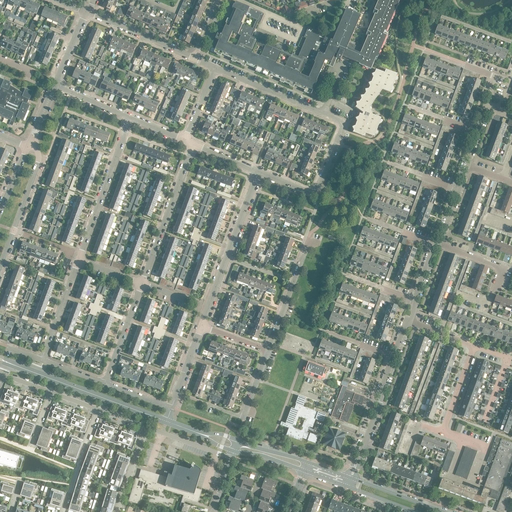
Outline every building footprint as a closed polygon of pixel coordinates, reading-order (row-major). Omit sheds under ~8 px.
[(29,1),(26,0),(22,0),(19,7),(25,9),(29,1)] [(197,0),(195,0),(194,5),(196,5),(205,9),(206,7),(205,7),(206,4),(198,1),(197,0)] [(349,43),(347,48),(364,56),(363,58),(361,57),(358,64),(370,69),(370,68),(375,70),(384,73),(385,72),(373,67),(377,57),(386,36),(383,35),(384,31),(385,32),(397,3),(398,0),(402,0),(404,1),(404,0),(379,0),(375,11),(378,12),(376,15),(368,33),(371,34),(369,37),(362,51),(358,49),(359,47),(349,43)] [(25,9),(24,12),(30,14),(31,12),(34,3),(29,1),(25,9)] [(102,7),(110,11),(112,5),(103,1),(102,4),(104,4),(102,7)] [(214,42),(212,47),(215,49),(214,53),(216,54),(216,55),(220,57),(221,55),(232,59),(231,61),(235,63),(235,62),(241,64),(240,65),(245,67),(246,65),(256,69),(255,72),(259,73),(260,73),(265,75),(265,76),(269,78),(270,75),(280,80),(279,82),(283,84),(284,83),(289,85),(289,86),(293,88),(294,86),(304,90),(303,92),(308,94),(308,93),(311,95),(317,81),(316,81),(323,64),(329,66),(333,57),(340,60),(342,57),(358,64),(361,57),(363,58),(364,56),(347,48),(349,43),(350,41),(335,35),(332,41),(321,36),(322,34),(308,28),(304,38),(306,38),(298,57),(293,55),(292,56),(279,50),(279,49),(269,44),(268,45),(255,39),(255,38),(251,37),(258,21),(260,22),(264,15),(249,8),(243,5),(235,2),(234,5),(233,4),(232,9),(234,10),(229,20),(227,19),(225,23),(226,24),(224,28),(220,27),(218,33),(218,34),(217,34),(215,39),(214,42)] [(31,12),(36,14),(40,6),(34,3),(31,12)] [(131,5),(126,16),(129,17),(128,18),(131,19),(135,10),(136,7),(131,5)] [(202,14),(203,11),(204,12),(205,9),(196,5),(194,10),(202,14)] [(50,10),(45,8),(41,16),(47,19),(50,10)] [(346,9),(335,35),(350,41),(361,16),(346,9)] [(56,13),(50,10),(47,19),(52,21),(56,13)] [(131,19),(133,20),(134,19),(136,20),(140,12),(135,10),(131,19)] [(201,19),(202,17),(201,17),(202,14),(194,10),(192,16),(201,19)] [(136,20),(139,21),(138,22),(141,23),(145,14),(140,12),(136,20)] [(151,14),(146,12),(145,14),(141,23),(143,24),(144,23),(146,24),(151,14)] [(58,23),(62,15),(56,13),(52,21),(58,23)] [(156,16),(151,14),(146,24),(149,25),(148,27),(151,28),(156,16)] [(58,23),(57,25),(60,26),(60,24),(64,26),(64,25),(65,26),(67,23),(65,22),(67,17),(62,15),(58,23)] [(151,28),(153,29),(153,27),(156,28),(161,18),(156,16),(151,28)] [(198,24),(199,21),(200,22),(201,19),(192,16),(190,20),(198,24)] [(161,32),(164,23),(166,20),(161,18),(156,28),(159,30),(158,31),(161,32)] [(198,24),(190,20),(187,25),(197,29),(198,27),(196,27),(198,24)] [(161,32),(163,33),(163,32),(166,33),(170,25),(164,23),(161,32)] [(193,34),(194,31),(196,32),(197,29),(187,25),(185,30),(193,34)] [(438,25),(434,34),(440,36),(443,27),(438,25)] [(446,38),(449,30),(443,27),(440,36),(446,38)] [(102,32),(93,28),(91,34),(99,38),(102,32)] [(192,39),(193,37),(192,36),(193,34),(185,30),(183,35),(192,39)] [(452,40),(455,32),(449,30),(446,38),(452,40)] [(47,33),(45,39),(48,40),(56,44),(59,38),(56,37),(57,34),(50,31),(49,34),(47,33)] [(458,43),(461,34),(455,32),(452,40),(458,43)] [(97,43),(99,38),(91,34),(88,40),(97,43)] [(467,36),(461,34),(458,43),(464,45),(467,36)] [(183,35),(181,41),(189,44),(190,41),(191,42),(192,39),(183,35)] [(473,38),(467,36),(464,45),(469,47),(473,38)] [(110,52),(111,48),(114,50),(116,47),(119,39),(113,37),(108,51),(110,52)] [(10,41),(4,38),(1,47),(7,49),(10,41)] [(479,40),(473,38),(469,47),(475,49),(479,40)] [(116,47),(114,50),(117,51),(120,52),(121,49),(124,42),(119,39),(116,47)] [(17,40),(16,43),(12,51),(18,54),(21,45),(23,43),(17,40)] [(45,45),(54,49),(56,44),(48,40),(45,45)] [(94,49),(97,43),(88,40),(86,45),(94,49)] [(484,43),(479,40),(475,49),(481,51),(484,43)] [(10,41),(7,49),(12,51),(16,43),(10,41)] [(21,45),(18,54),(24,56),(27,48),(29,44),(23,42),(23,43),(21,45)] [(121,56),(123,53),(126,54),(130,44),(124,42),(121,49),(119,55),(121,56)] [(490,45),(484,43),(481,51),(487,53),(490,45)] [(127,59),(128,56),(132,57),(136,47),(130,44),(126,54),(124,58),(127,59)] [(43,51),(51,55),(54,49),(45,45),(43,51)] [(92,55),(94,49),(86,45),(83,51),(92,55)] [(496,47),(490,45),(487,53),(493,56),(496,47)] [(502,49),(496,47),(493,56),(499,58),(502,49)] [(499,58),(505,60),(508,51),(502,49),(499,58)] [(144,61),(148,52),(143,50),(139,59),(144,61)] [(41,57),(49,60),(51,55),(43,51),(41,57)] [(89,60),(92,55),(83,51),(81,57),(89,60)] [(148,52),(144,61),(146,62),(150,64),(154,54),(148,52)] [(155,67),(159,57),(154,54),(150,64),(149,65),(155,67)] [(38,56),(35,61),(38,62),(47,66),(49,60),(41,57),(38,56)] [(162,67),(165,59),(159,57),(155,67),(154,70),(157,72),(159,66),(162,67)] [(425,58),(422,67),(428,69),(431,61),(425,58)] [(168,69),(171,62),(165,59),(162,67),(159,73),(162,74),(165,68),(168,69)] [(428,69),(434,71),(437,63),(431,61),(428,69)] [(434,71),(440,74),(443,65),(437,63),(434,71)] [(182,67),(176,64),(173,72),(173,73),(178,76),(182,67)] [(440,74),(446,76),(449,67),(443,65),(440,74)] [(176,80),(175,83),(177,84),(180,77),(181,77),(184,78),(185,76),(184,76),(188,69),(182,67),(178,76),(176,80)] [(446,76),(452,78),(455,69),(449,67),(446,76)] [(72,77),(78,80),(82,71),(76,69),(72,77)] [(184,76),(185,76),(190,79),(193,71),(188,69),(184,76)] [(452,78),(457,80),(461,71),(455,69),(452,78)] [(392,87),(393,84),(394,81),(397,79),(396,77),(397,74),(385,70),(385,72),(384,73),(375,70),(374,73),(371,75),(372,77),(373,77),(371,82),(368,84),(369,86),(370,86),(369,88),(368,90),(365,90),(365,92),(366,93),(364,96),(360,97),(361,99),(359,102),(356,103),(356,105),(357,106),(355,108),(360,111),(358,117),(355,119),(356,121),(357,121),(355,126),(352,128),(353,130),(354,130),(353,133),(364,137),(365,134),(374,137),(375,134),(377,134),(376,131),(378,125),(381,123),(380,121),(380,118),(372,115),(369,108),(381,90),(390,93),(391,90),(393,89),(392,87)] [(84,82),(87,73),(82,71),(78,80),(84,82)] [(190,79),(187,87),(192,89),(194,87),(190,85),(193,80),(196,81),(199,74),(193,71),(190,79)] [(92,79),(89,84),(95,87),(99,78),(100,75),(95,72),(93,76),(92,79)] [(89,84),(93,76),(87,73),(84,82),(89,84)] [(103,80),(100,89),(105,91),(109,83),(110,79),(105,76),(103,80)] [(470,84),(478,87),(478,88),(479,85),(479,84),(480,81),(478,80),(475,79),(472,78),(470,84)] [(0,115),(11,120),(13,115),(16,117),(16,118),(23,121),(30,106),(27,104),(29,99),(29,100),(33,92),(25,89),(23,94),(10,86),(11,83),(4,80),(1,87),(1,88),(0,89),(0,115)] [(105,91),(111,94),(114,85),(109,83),(105,91)] [(227,93),(230,87),(222,84),(220,89),(227,93)] [(468,90),(475,93),(476,93),(477,90),(478,87),(470,84),(468,90)] [(111,94),(117,96),(120,88),(114,85),(111,94)] [(421,89),(415,87),(412,96),(417,98),(421,89)] [(117,96),(122,99),(126,90),(120,88),(117,96)] [(217,95),(225,98),(227,93),(220,89),(217,95)] [(427,92),(421,89),(417,98),(423,100),(427,92)] [(128,101),(132,93),(126,90),(122,99),(128,101)] [(465,96),(473,99),(474,99),(475,96),(474,96),(475,93),(468,90),(465,96)] [(190,94),(182,91),(179,96),(188,100),(190,94)] [(236,106),(236,107),(237,108),(238,106),(238,107),(240,103),(243,105),(243,104),(244,102),(247,94),(242,92),(236,105),(236,106)] [(429,102),(432,94),(427,92),(423,100),(429,102)] [(136,94),(132,103),(138,105),(142,97),(136,94)] [(253,97),(247,94),(244,102),(250,104),(253,97)] [(435,105),(438,96),(432,94),(429,102),(435,105)] [(222,104),(225,98),(217,95),(215,101),(222,104)] [(185,106),(188,100),(179,96),(177,102),(185,106)] [(444,98),(438,96),(435,105),(441,107),(444,98)] [(463,102),(471,105),(472,105),(473,102),(472,102),(473,99),(465,96),(463,102)] [(138,105),(144,108),(147,99),(142,97),(138,105)] [(250,111),(251,108),(254,110),(259,99),(253,97),(250,104),(247,110),(250,111)] [(447,109),(450,100),(444,98),(441,107),(447,109)] [(144,108),(149,110),(153,102),(147,99),(144,108)] [(153,102),(149,110),(155,113),(159,104),(160,102),(154,99),(153,102)] [(253,113),(255,114),(256,111),(260,112),(264,102),(259,99),(254,110),(253,113)] [(223,111),(228,113),(229,111),(221,107),(222,104),(215,101),(212,106),(223,111)] [(183,111),(185,106),(177,102),(175,108),(183,111)] [(461,108),(469,111),(470,111),(471,108),(470,108),(471,105),(463,102),(461,108)] [(271,105),(265,118),(267,119),(269,116),(272,117),(273,114),(276,107),(271,105)] [(212,106),(210,112),(213,113),(212,116),(219,119),(223,111),(212,106)] [(279,117),(282,109),(276,107),(273,114),(279,117)] [(181,117),(183,111),(175,108),(172,113),(181,117)] [(461,108),(459,113),(468,117),(469,114),(468,113),(469,111),(461,108)] [(283,122),(284,119),(288,112),(282,109),(279,117),(278,120),(283,122)] [(288,112),(284,119),(290,122),(293,114),(288,112)] [(170,119),(178,123),(181,117),(172,113),(170,119)] [(296,124),(299,117),(293,114),(290,122),(296,124)] [(411,117),(405,115),(401,123),(407,126),(411,117)] [(411,117),(407,126),(413,128),(416,119),(411,117)] [(158,123),(167,126),(168,121),(159,118),(158,123)] [(66,128),(72,130),(75,121),(70,119),(66,128)] [(303,131),(306,132),(307,129),(310,122),(304,119),(299,133),(302,134),(303,131)] [(416,119),(413,128),(419,130),(422,121),(416,119)] [(78,132),(81,123),(75,121),(72,130),(78,132)] [(419,130),(425,132),(428,123),(422,121),(419,130)] [(212,124),(206,122),(202,131),(207,134),(211,126),(212,124)] [(313,131),(316,124),(310,122),(307,129),(313,131)] [(507,125),(499,122),(497,128),(505,131),(507,125)] [(84,134),(87,126),(81,123),(78,132),(84,134)] [(425,132),(431,134),(434,126),(428,123),(425,132)] [(318,134),(321,126),(316,124),(313,131),(318,134)] [(90,136),(93,128),(87,126),(84,134),(90,136)] [(213,136),(216,129),(211,126),(207,134),(213,136)] [(327,129),(321,126),(318,134),(317,137),(319,138),(321,135),(324,136),(325,133),(326,134),(328,130),(327,130),(327,129)] [(431,134),(437,136),(440,128),(434,126),(431,134)] [(222,131),(218,139),(224,141),(227,134),(229,135),(232,129),(227,127),(226,130),(223,128),(223,129),(222,131)] [(90,136),(96,139),(99,130),(93,128),(90,136)] [(494,134),(503,137),(505,131),(497,128),(494,134)] [(218,139),(222,131),(216,129),(213,136),(218,139)] [(96,139),(101,141),(104,132),(99,130),(96,139)] [(107,143),(110,134),(104,132),(101,141),(107,143)] [(447,140),(455,143),(456,143),(457,140),(456,140),(457,137),(454,136),(452,135),(449,134),(447,140)] [(492,139),(501,143),(503,137),(494,134),(492,139)] [(238,138),(235,146),(241,148),(245,138),(243,137),(240,135),(240,136),(238,138)] [(233,136),(230,144),(235,146),(238,138),(233,136)] [(245,138),(241,148),(246,151),(250,143),(251,141),(248,140),(249,139),(245,138)] [(257,143),(258,140),(255,139),(254,142),(251,140),(251,141),(250,143),(246,151),(252,153),(257,143)] [(316,144),(304,139),(303,142),(311,145),(309,151),(316,154),(319,148),(314,147),(316,144)] [(490,145),(499,149),(501,143),(492,139),(490,145)] [(62,140),(60,145),(69,149),(71,143),(62,140)] [(445,146),(453,149),(454,149),(455,146),(454,146),(455,143),(447,140),(445,146)] [(257,143),(252,153),(258,156),(262,145),(263,142),(261,141),(260,144),(257,143)] [(136,144),(134,151),(139,153),(142,146),(136,144)] [(400,146),(394,144),(391,152),(397,154),(400,146)] [(58,151),(67,154),(69,149),(60,145),(58,151)] [(91,147),(89,146),(85,145),(82,153),(85,154),(87,149),(90,150),(91,147)] [(488,151),(497,154),(499,149),(490,145),(488,151)] [(148,148),(142,146),(139,153),(145,155),(148,148)] [(274,151),(276,147),(273,146),(272,150),(269,148),(264,158),(270,161),(274,151)] [(406,148),(400,146),(397,154),(403,157),(406,148)] [(443,152),(451,155),(453,152),(452,152),(453,149),(445,146),(443,152)] [(1,148),(1,149),(0,151),(0,154),(7,158),(10,152),(3,149),(1,148)] [(153,150),(148,148),(145,155),(150,157),(153,150)] [(412,150),(406,148),(403,157),(408,159),(412,150)] [(281,150),(279,149),(278,152),(274,151),(270,161),(276,163),(279,156),(281,150)] [(159,152),(153,150),(150,157),(156,159),(159,152)] [(418,152),(412,150),(408,159),(414,161),(418,152)] [(56,157),(64,160),(67,154),(58,151),(56,157)] [(284,158),(281,166),(287,168),(292,156),(295,157),(297,152),(294,151),(292,155),(290,154),(288,160),(284,158)] [(307,157),(314,160),(316,154),(309,151),(307,157)] [(486,157),(494,160),(497,154),(488,151),(486,157)] [(102,155),(95,152),(93,158),(100,160),(102,155)] [(164,154),(159,152),(156,159),(162,162),(164,154)] [(423,154),(418,152),(414,161),(420,163),(423,154)] [(441,157),(449,160),(449,161),(450,158),(450,157),(451,155),(443,152),(441,157)] [(167,164),(170,156),(164,154),(162,162),(167,164)] [(426,165),(429,157),(423,154),(420,163),(426,165)] [(281,166),(284,158),(279,156),(276,163),(281,166)] [(54,163),(62,166),(64,160),(56,157),(54,163)] [(311,166),(314,160),(307,157),(304,162),(311,166)] [(438,163),(446,166),(447,166),(448,163),(449,160),(441,157),(438,163)] [(98,166),(100,160),(93,158),(91,163),(98,166)] [(302,168),(309,171),(311,166),(304,162),(302,168)] [(52,168),(60,172),(62,166),(54,163),(52,168)] [(96,172),(98,166),(91,163),(89,169),(96,172)] [(438,163),(436,169),(445,172),(446,169),(445,169),(446,166),(438,163)] [(133,167),(126,164),(124,169),(131,172),(133,167)] [(297,173),(307,177),(309,171),(302,168),(292,164),(290,169),(293,171),(294,167),(299,169),(297,173)] [(200,167),(197,175),(203,177),(206,169),(200,167)] [(49,174),(58,177),(60,172),(52,168),(49,174)] [(94,177),(96,172),(89,169),(87,175),(94,177)] [(129,178),(131,172),(124,169),(122,175),(129,178)] [(203,177),(209,179),(211,171),(206,169),(203,177)] [(209,179),(214,181),(217,173),(211,171),(209,179)] [(384,171),(381,180),(387,182),(390,173),(384,171)] [(214,181),(220,183),(223,176),(217,173),(214,181)] [(387,182),(392,184),(396,175),(390,173),(387,182)] [(47,180),(56,183),(58,177),(49,174),(47,180)] [(92,183),(94,177),(87,175),(84,181),(92,183)] [(127,183),(129,178),(122,175),(120,181),(127,183)] [(392,184),(398,186),(402,178),(396,175),(392,184)] [(163,184),(165,178),(158,176),(156,181),(163,184)] [(220,183),(226,185),(228,178),(223,176),(220,183)] [(487,180),(479,176),(477,182),(485,185),(487,180)] [(231,187),(234,180),(228,178),(226,185),(231,187)] [(398,186),(404,188),(407,180),(402,178),(398,186)] [(45,186),(54,189),(56,183),(47,180),(45,186)] [(404,188),(410,191),(413,182),(407,180),(404,188)] [(117,186),(125,189),(127,183),(120,181),(117,186)] [(154,187),(161,190),(163,184),(156,181),(154,187)] [(413,182),(410,191),(416,193),(419,184),(413,182)] [(474,188),(483,191),(485,185),(477,182),(474,188)] [(80,191),(88,194),(90,189),(82,186),(80,191)] [(115,192),(123,195),(125,189),(117,186),(115,192)] [(154,187),(151,193),(159,195),(161,190),(154,187)] [(187,193),(195,196),(197,190),(190,187),(187,193)] [(474,188),(472,194),(481,197),(483,191),(474,188)] [(51,190),(50,192),(44,189),(42,195),(50,199),(54,200),(55,197),(56,197),(58,193),(51,190)] [(437,193),(436,193),(434,192),(431,191),(429,190),(426,196),(434,199),(435,199),(436,196),(435,196),(437,193)] [(68,191),(67,193),(66,198),(66,199),(68,200),(70,195),(73,196),(74,193),(68,191)] [(113,198),(121,200),(123,195),(115,192),(113,198)] [(151,193),(149,198),(157,201),(159,195),(151,193)] [(185,199),(193,201),(195,196),(187,193),(185,199)] [(216,198),(218,195),(211,193),(208,201),(210,201),(212,196),(216,198)] [(472,194),(470,200),(479,203),(481,197),(472,194)] [(42,195),(40,201),(48,204),(50,199),(42,195)] [(426,196),(424,202),(432,205),(433,205),(434,202),(433,202),(434,199),(426,196)] [(86,200),(78,197),(76,203),(84,206),(86,200)] [(111,203),(119,206),(121,200),(113,198),(111,203)] [(149,198),(147,204),(155,206),(157,201),(149,198)] [(183,204),(191,207),(193,201),(185,199),(183,204)] [(219,205),(227,208),(229,202),(221,199),(219,205)] [(503,205),(510,208),(511,202),(511,201),(505,199),(503,205)] [(376,211),(379,202),(373,200),(370,209),(376,211)] [(470,200),(468,206),(477,209),(479,203),(470,200)] [(40,201),(37,207),(46,210),(48,204),(40,201)] [(379,202),(376,211),(382,213),(385,204),(379,202)] [(424,202),(422,208),(430,211),(431,211),(432,208),(431,208),(432,205),(424,202)] [(76,203),(74,208),(82,211),(84,206),(76,203)] [(117,212),(119,206),(111,203),(109,209),(117,212)] [(261,211),(260,213),(267,216),(268,214),(271,206),(269,205),(269,204),(266,203),(265,204),(264,207),(262,211),(261,211)] [(147,204),(145,209),(153,212),(155,206),(147,204)] [(181,210),(189,213),(191,207),(183,204),(181,210)] [(385,204),(382,213),(388,215),(391,206),(385,204)] [(227,208),(219,205),(217,210),(225,213),(227,208)] [(500,211),(503,212),(506,213),(508,214),(510,208),(503,205),(500,211)] [(271,206),(268,214),(271,215),(270,218),(271,218),(269,221),(272,222),(274,216),(277,208),(271,206)] [(394,217),(397,209),(391,206),(388,215),(394,217)] [(468,206),(466,211),(474,215),(477,209),(468,206)] [(37,207),(35,213),(44,216),(46,210),(37,207)] [(277,208),(274,216),(277,217),(276,220),(275,223),(277,224),(279,221),(280,218),(282,210),(280,210),(281,209),(277,207),(277,208)] [(74,208),(72,214),(80,217),(82,211),(74,208)] [(422,208),(420,214),(428,217),(429,217),(430,214),(429,214),(430,211),(422,208)] [(153,212),(145,209),(143,215),(151,218),(153,212)] [(399,219),(403,211),(397,209),(394,217),(399,219)] [(179,215),(187,218),(189,213),(181,210),(179,215)] [(217,210),(215,216),(223,219),(225,213),(217,210)] [(280,218),(285,220),(288,212),(282,210),(280,218)] [(409,213),(403,211),(399,219),(405,222),(409,213)] [(466,211),(464,217),(472,220),(474,215),(466,211)] [(285,220),(284,222),(290,224),(291,222),(294,215),(288,212),(285,220)] [(35,213),(33,218),(42,222),(44,216),(35,213)] [(70,213),(69,216),(71,217),(70,220),(78,222),(80,217),(72,214),(70,213)] [(107,214),(105,220),(113,222),(115,217),(107,214)] [(420,214),(418,220),(426,222),(426,223),(428,220),(427,219),(428,217),(420,214)] [(177,221),(185,224),(187,218),(179,215),(177,221)] [(291,222),(290,224),(298,227),(302,218),(299,218),(300,217),(294,215),(291,222)] [(215,216),(213,222),(221,224),(223,219),(215,216)] [(464,217),(461,223),(470,226),(472,220),(464,217)] [(33,218),(31,224),(40,227),(42,222),(33,218)] [(70,220),(68,225),(75,228),(78,222),(70,220)] [(113,222),(105,220),(103,225),(111,228),(113,222)] [(139,226),(147,229),(149,223),(141,220),(139,226)] [(426,222),(418,220),(416,225),(424,229),(425,226),(425,225),(426,222)] [(175,227),(182,229),(185,224),(177,221),(175,227)] [(213,222),(211,227),(219,230),(221,224),(213,222)] [(461,223),(459,229),(468,232),(470,226),(461,223)] [(29,230),(38,233),(40,227),(31,224),(29,230)] [(68,225),(66,231),(73,234),(75,228),(68,225)] [(111,228),(103,225),(101,231),(108,234),(111,228)] [(145,234),(147,229),(139,226),(137,232),(145,234)] [(252,232),(260,234),(262,229),(254,226),(252,232)] [(180,235),(182,229),(175,227),(173,232),(180,235)] [(211,227),(209,233),(216,236),(219,230),(211,227)] [(363,227),(360,236),(366,238),(369,230),(363,227)] [(468,232),(459,229),(457,235),(466,238),(468,232)] [(372,240),(375,232),(369,230),(366,238),(372,240)] [(479,235),(476,243),(482,245),(485,238),(486,235),(485,235),(487,231),(484,230),(482,233),(480,232),(479,235)] [(43,233),(42,237),(48,239),(50,236),(52,232),(49,231),(48,235),(43,233)] [(66,231),(64,236),(71,239),(73,234),(66,231)] [(108,234),(101,231),(99,236),(106,239),(108,234)] [(142,240),(145,234),(137,232),(135,237),(142,240)] [(252,232),(250,237),(257,240),(260,241),(261,238),(262,235),(260,234),(252,232)] [(378,243),(381,234),(375,232),(372,240),(378,243)] [(216,236),(209,233),(207,238),(214,241),(216,236)] [(387,236),(381,234),(378,243),(383,245),(387,236)] [(62,242),(69,245),(71,239),(64,236),(62,242)] [(106,239),(99,236),(97,242),(104,245),(106,239)] [(389,247),(393,238),(387,236),(383,245),(389,247)] [(140,245),(142,240),(135,237),(133,243),(140,245)] [(255,246),(257,240),(250,237),(248,243),(255,246)] [(169,243),(176,246),(178,240),(171,238),(169,243)] [(284,243),(292,246),(294,240),(286,238),(284,243)] [(398,240),(393,238),(389,247),(395,249),(398,240)] [(485,238),(482,245),(488,247),(490,240),(485,238)] [(490,240),(488,247),(493,249),(496,242),(490,240)] [(19,253),(24,254),(25,252),(28,244),(23,242),(19,253)] [(104,245),(97,242),(95,248),(102,250),(104,245)] [(496,242),(493,249),(499,252),(502,244),(496,242)] [(138,251),(140,245),(133,243),(131,248),(138,251)] [(174,252),(176,246),(169,243),(167,249),(174,252)] [(253,251),(255,246),(248,243),(246,249),(253,251)] [(289,252),(292,246),(284,243),(282,249),(289,252)] [(30,254),(33,246),(28,244),(25,252),(30,254)] [(205,244),(203,249),(210,252),(212,247),(205,244)] [(502,244),(499,252),(505,254),(508,246),(502,244)] [(33,246),(30,254),(29,256),(34,258),(38,248),(33,246)] [(416,249),(413,248),(410,247),(408,247),(406,253),(414,256),(415,253),(415,252),(416,249)] [(34,258),(40,260),(40,259),(43,250),(38,248),(34,258)] [(98,255),(100,256),(102,250),(95,248),(93,253),(98,255)] [(136,257),(138,251),(131,248),(129,254),(136,257)] [(172,257),(174,252),(167,249),(165,254),(172,257)] [(210,252),(203,249),(201,255),(208,258),(210,252)] [(244,255),(251,257),(250,258),(254,260),(257,253),(253,252),(253,251),(246,249),(244,255)] [(287,258),(289,252),(282,249),(280,255),(287,258)] [(48,251),(43,250),(40,259),(45,261),(48,251)] [(50,263),(53,253),(48,251),(45,261),(50,263)] [(55,265),(55,264),(59,255),(53,253),(50,263),(55,265)] [(412,258),(414,256),(406,253),(403,258),(411,261),(412,262),(413,259),(412,258)] [(134,262),(136,257),(129,254),(127,260),(134,262)] [(170,263),(172,257),(165,254),(163,260),(170,263)] [(450,254),(448,260),(457,263),(459,257),(450,254)] [(208,258),(201,255),(199,261),(206,263),(208,258)] [(285,263),(287,258),(280,255),(278,261),(285,263)] [(355,267),(358,258),(353,256),(349,265),(355,267)] [(361,269),(364,261),(358,258),(355,267),(361,269)] [(410,264),(411,261),(403,258),(401,264),(409,267),(410,267),(411,264),(410,264)] [(125,265),(127,266),(132,268),(134,262),(127,260),(125,265)] [(168,268),(170,263),(163,260),(161,266),(168,268)] [(276,267),(283,269),(285,263),(278,261),(275,260),(274,263),(277,264),(276,267)] [(448,260),(446,266),(454,269),(457,263),(448,260)] [(206,263),(199,261),(197,266),(204,269),(206,263)] [(367,271),(370,263),(364,261),(361,269),(367,271)] [(373,274),(376,265),(370,263),(367,271),(373,274)] [(409,267),(401,264),(399,270),(407,273),(408,273),(409,270),(408,270),(409,267)] [(382,267),(376,265),(373,274),(379,276),(382,267)] [(480,265),(479,269),(478,271),(486,274),(488,268),(480,265)] [(22,275),(24,269),(16,266),(14,271),(22,275)] [(161,266),(159,271),(166,274),(168,275),(169,272),(167,272),(168,268),(161,266)] [(197,266),(195,272),(202,275),(204,269),(197,266)] [(446,266),(444,272),(452,275),(454,269),(446,266)] [(388,269),(382,267),(379,276),(385,278),(388,269)] [(406,276),(407,273),(399,270),(397,276),(405,279),(406,279),(407,276),(406,276)] [(11,277),(20,280),(22,275),(14,271),(11,277)] [(161,279),(164,280),(166,274),(159,271),(157,277),(161,279)] [(476,277),(484,280),(486,274),(478,271),(476,277)] [(202,275),(195,272),(193,278),(200,280),(202,275)] [(444,272),(441,277),(450,281),(452,275),(444,272)] [(243,283),(242,283),(245,275),(237,273),(236,273),(235,276),(236,276),(234,282),(242,285),(243,283)] [(245,275),(242,283),(243,283),(248,285),(251,278),(245,275)] [(90,284),(92,279),(84,276),(82,282),(90,284)] [(404,282),(405,279),(397,276),(395,282),(404,285),(405,282),(404,282)] [(9,283),(18,286),(20,280),(11,277),(9,283)] [(441,277),(439,283),(448,287),(450,281),(441,277)] [(474,283),(481,286),(484,280),(476,277),(474,283)] [(200,280),(193,278),(191,283),(198,286),(200,280)] [(251,278),(248,285),(254,287),(257,280),(251,278)] [(55,283),(48,280),(46,285),(53,288),(55,283)] [(257,280),(254,287),(260,289),(262,282),(257,280)] [(82,282),(80,287),(88,290),(90,284),(82,282)] [(258,296),(256,298),(259,299),(260,296),(261,293),(262,290),(265,291),(268,284),(262,282),(260,289),(257,295),(258,296)] [(7,289),(16,292),(18,286),(9,283),(7,289)] [(188,289),(191,290),(196,291),(198,286),(191,283),(188,289)] [(439,283),(437,289),(446,292),(448,287),(439,283)] [(472,289),(475,290),(479,292),(481,286),(474,283),(472,289)] [(268,284),(265,291),(271,294),(274,286),(268,284)] [(345,295),(348,286),(342,284),(339,292),(345,295)] [(51,294),(53,288),(46,285),(44,291),(51,294)] [(351,297),(354,288),(348,286),(345,295),(351,297)] [(80,287),(78,293),(86,296),(88,290),(80,287)] [(114,293),(122,296),(124,290),(116,288),(114,293)] [(357,299),(360,290),(354,288),(351,297),(357,299)] [(5,295),(14,298),(16,292),(7,289),(5,295)] [(437,289),(435,295),(444,298),(446,292),(437,289)] [(363,301),(366,292),(360,290),(357,299),(363,301)] [(49,299),(51,294),(44,291),(42,297),(49,299)] [(369,303),(372,294),(366,292),(363,301),(369,303)] [(76,299),(84,301),(86,296),(78,293),(76,299)] [(120,302),(122,296),(114,293),(112,299),(120,302)] [(378,297),(372,294),(369,303),(374,305),(378,297)] [(3,300),(12,303),(14,298),(5,295),(3,300)] [(229,295),(227,301),(234,304),(235,301),(238,302),(239,300),(238,299),(236,298),(229,295)] [(435,295),(433,301),(442,304),(444,298),(435,295)] [(499,305),(502,298),(496,296),(493,303),(499,305)] [(47,305),(49,299),(42,297),(40,302),(47,305)] [(508,300),(502,298),(499,305),(505,307),(508,300)] [(90,303),(89,306),(95,308),(98,300),(96,299),(93,299),(93,300),(95,301),(94,304),(90,303)] [(118,307),(120,302),(112,299),(110,305),(118,307)] [(148,299),(146,305),(154,308),(156,302),(148,299)] [(3,300),(1,306),(9,309),(12,303),(3,300)] [(224,307),(232,309),(234,304),(227,301),(224,307)] [(433,301),(431,307),(439,310),(442,304),(433,301)] [(45,311),(47,305),(40,302),(38,308),(45,311)] [(75,303),(72,308),(80,311),(82,312),(83,309),(81,308),(82,305),(75,303)] [(397,306),(395,306),(392,305),(389,304),(389,303),(387,310),(395,312),(395,313),(397,310),(396,309),(397,306)] [(118,307),(110,305),(108,310),(116,313),(118,307)] [(144,311),(152,314),(154,308),(146,305),(144,311)] [(268,310),(258,306),(256,312),(266,316),(268,310)] [(222,312),(230,315),(232,309),(224,307),(222,312)] [(439,310),(431,307),(429,313),(437,316),(439,310)] [(43,316),(45,311),(38,308),(35,314),(43,316)] [(72,308),(70,314),(78,317),(80,311),(72,308)] [(92,316),(96,317),(97,312),(100,313),(101,310),(95,308),(92,316)] [(387,310),(385,315),(393,318),(393,319),(394,316),(394,315),(395,312),(387,310)] [(142,316),(149,319),(152,314),(144,311),(142,316)] [(178,317),(186,320),(188,314),(180,311),(178,317)] [(228,321),(229,318),(232,319),(235,320),(236,317),(230,315),(222,312),(220,318),(228,321)] [(266,316),(256,312),(255,312),(253,317),(254,318),(256,319),(264,321),(265,322),(266,318),(265,318),(266,316)] [(447,321),(453,323),(456,314),(450,312),(447,321)] [(335,323),(338,315),(332,313),(329,321),(335,323)] [(33,319),(41,322),(43,316),(35,314),(33,319)] [(70,314),(68,320),(76,322),(78,317),(70,314)] [(456,314),(453,323),(459,325),(462,316),(456,314)] [(11,315),(10,318),(15,320),(14,323),(17,324),(18,321),(19,318),(11,315)] [(104,320),(112,323),(114,317),(106,315),(104,320)] [(344,317),(338,315),(335,323),(340,326),(344,317)] [(385,315),(382,321),(390,324),(391,324),(392,321),(393,318),(385,315)] [(147,325),(149,319),(142,316),(140,322),(147,325)] [(462,316),(459,325),(465,327),(468,318),(462,316)] [(178,317),(176,322),(183,325),(186,320),(178,317)] [(346,328),(349,319),(344,317),(340,326),(346,328)] [(218,320),(217,324),(218,324),(220,325),(225,327),(228,321),(220,318),(219,320),(218,320)] [(468,318),(465,327),(471,329),(474,321),(468,318)] [(262,327),(264,321),(256,319),(254,324),(262,327)] [(352,330),(355,321),(349,319),(346,328),(352,330)] [(68,320),(66,325),(74,328),(76,322),(68,320)] [(110,329),(112,323),(104,320),(102,326),(110,329)] [(358,332),(361,323),(355,321),(352,330),(358,332)] [(382,321),(380,327),(388,330),(389,330),(390,327),(389,327),(390,324),(382,321)] [(474,321),(471,329),(476,331),(480,323),(474,321)] [(176,322),(174,328),(181,331),(183,325),(176,322)] [(248,322),(247,324),(251,326),(250,326),(253,327),(252,330),(260,333),(261,333),(262,329),(261,329),(262,327),(254,324),(248,322)] [(159,323),(158,328),(154,326),(153,329),(159,332),(162,324),(159,323)] [(367,326),(361,323),(358,332),(364,334),(367,326)] [(480,323),(476,331),(482,334),(486,325),(480,323)] [(10,335),(13,326),(7,324),(4,333),(10,335)] [(64,331),(72,334),(74,328),(66,325),(64,331)] [(486,325),(482,334),(488,336),(491,327),(486,325)] [(108,334),(110,329),(102,326),(100,331),(108,334)] [(138,326),(136,332),(144,335),(146,329),(138,326)] [(172,327),(171,330),(173,331),(172,334),(179,337),(181,331),(174,328),(172,327)] [(380,327),(378,333),(386,336),(387,336),(388,333),(387,333),(388,330),(380,327)] [(491,327),(488,336),(494,338),(497,329),(491,327)] [(19,328),(15,337),(21,339),(25,330),(19,328)] [(497,329),(494,338),(500,340),(503,331),(497,329)] [(30,333),(25,330),(21,339),(27,341),(30,333)] [(260,333),(252,330),(250,336),(257,339),(260,333)] [(106,340),(108,334),(100,331),(98,337),(106,340)] [(503,331),(500,340),(506,342),(509,334),(503,331)] [(134,338),(142,340),(144,335),(136,332),(134,338)] [(156,339),(159,340),(161,337),(163,336),(164,337),(165,334),(159,332),(156,339)] [(36,335),(30,333),(27,341),(33,343),(36,335)] [(386,336),(378,333),(376,339),(385,342),(386,339),(385,339),(386,336)] [(418,342),(426,345),(428,340),(420,336),(419,339),(419,340),(418,342)] [(106,340),(98,337),(96,343),(104,345),(106,340)] [(75,338),(73,342),(79,344),(78,346),(81,348),(83,342),(75,338)] [(132,343),(140,346),(142,340),(134,338),(132,343)] [(168,344),(176,346),(178,341),(170,338),(168,344)] [(324,351),(328,342),(322,340),(319,349),(324,351)] [(209,349),(208,351),(216,354),(217,352),(220,345),(211,342),(210,341),(209,346),(210,346),(209,349)] [(330,353),(333,344),(328,342),(324,351),(330,353)] [(426,345),(418,342),(416,345),(417,345),(416,348),(424,351),(426,345)] [(60,343),(56,352),(62,354),(65,346),(60,343)] [(130,349),(138,352),(140,346),(132,343),(130,349)] [(168,344),(166,349),(174,352),(176,346),(168,344)] [(336,355),(339,346),(333,344),(330,353),(336,355)] [(220,345),(217,352),(220,354),(223,354),(225,347),(220,345)] [(68,356),(71,348),(65,346),(62,354),(68,356)] [(339,346),(336,355),(342,357),(345,349),(339,346)] [(223,354),(228,357),(231,349),(225,347),(223,354)] [(449,347),(447,353),(456,356),(458,350),(449,347)] [(74,358),(77,350),(71,348),(68,356),(74,358)] [(424,351),(416,348),(415,348),(414,351),(415,351),(414,354),(422,357),(424,351)] [(135,357),(138,352),(130,349),(128,354),(135,357)] [(166,349),(164,355),(172,358),(174,352),(166,349)] [(226,363),(225,366),(227,366),(228,364),(230,360),(233,361),(234,359),(237,351),(231,349),(228,357),(227,359),(226,363)] [(348,359),(351,351),(345,349),(342,357),(348,359)] [(233,361),(232,365),(234,366),(236,362),(239,363),(243,353),(243,352),(239,351),(239,352),(237,351),(234,359),(233,361)] [(357,353),(351,351),(348,359),(354,362),(357,353)] [(83,362),(85,363),(88,354),(82,352),(79,361),(79,362),(81,363),(82,362),(83,362)] [(243,353),(239,363),(247,366),(248,364),(249,365),(250,361),(249,361),(250,359),(247,358),(248,356),(249,355),(245,353),(244,354),(243,353)] [(445,359),(454,362),(456,356),(447,353),(445,359)] [(91,365),(94,356),(88,354),(85,363),(91,365)] [(422,357),(414,354),(413,354),(412,357),(413,357),(412,360),(420,363),(422,357)] [(164,355),(162,361),(169,363),(172,358),(164,355)] [(100,358),(94,356),(91,365),(97,367),(100,358)] [(375,361),(372,359),(369,358),(367,358),(365,364),(373,367),(374,364),(375,361)] [(443,358),(440,364),(443,365),(451,368),(454,362),(445,359),(443,358)] [(479,359),(477,365),(487,368),(489,363),(479,359)] [(420,363),(412,360),(411,360),(410,363),(411,363),(410,366),(418,369),(420,363)] [(169,363),(162,361),(160,366),(167,369),(169,363)] [(308,362),(305,371),(322,378),(323,373),(325,374),(327,369),(308,362)] [(372,369),(373,367),(365,364),(362,370),(370,372),(371,373),(372,370),(372,369)] [(126,378),(129,369),(130,367),(124,365),(122,371),(121,371),(120,375),(120,376),(126,378)] [(201,371),(208,373),(210,368),(203,365),(201,371)] [(418,369),(410,366),(409,365),(408,368),(409,369),(408,372),(416,374),(418,369)] [(441,371),(449,374),(451,368),(443,365),(441,371)] [(476,370),(486,374),(487,368),(477,365),(476,370)] [(135,371),(129,369),(126,378),(132,380),(135,371)] [(369,375),(370,372),(362,370),(360,375),(368,378),(369,379),(370,376),(369,375)] [(483,378),(484,373),(485,374),(486,374),(476,370),(474,375),(484,379),(484,378),(483,378)] [(135,371),(132,380),(138,382),(141,373),(135,371)] [(206,379),(208,373),(201,371),(199,376),(206,379)] [(416,374),(408,372),(407,371),(406,374),(406,375),(405,377),(413,380),(416,374)] [(438,376),(447,380),(449,374),(441,371),(438,376)] [(149,386),(152,377),(146,375),(143,384),(149,386)] [(367,381),(368,378),(360,375),(358,381),(367,384),(368,381),(367,381)] [(484,379),(474,375),(472,380),(482,384),(484,379)] [(197,382),(204,385),(207,386),(208,383),(213,384),(214,382),(206,379),(199,376),(197,382)] [(233,376),(232,378),(234,379),(233,382),(240,385),(242,379),(233,376)] [(436,382),(445,385),(447,380),(438,376),(436,382)] [(158,380),(152,377),(149,386),(155,388),(158,380)] [(413,380),(405,377),(404,380),(403,383),(411,386),(413,380)] [(158,380),(155,388),(161,390),(164,382),(158,380)] [(470,385),(480,389),(482,384),(472,380),(470,385)] [(202,390),(204,385),(197,382),(195,388),(202,390)] [(231,382),(229,387),(238,391),(240,385),(233,382),(233,383),(231,382)] [(434,388),(443,391),(445,385),(436,382),(434,388)] [(342,386),(331,416),(335,418),(336,417),(340,418),(339,419),(347,423),(353,405),(352,405),(353,402),(361,405),(364,397),(361,396),(363,390),(348,384),(347,384),(343,383),(342,386)] [(411,386),(403,383),(401,386),(402,386),(401,389),(409,392),(411,386)] [(470,385),(468,390),(478,394),(477,393),(479,389),(480,389),(470,385)] [(225,386),(224,388),(228,390),(227,393),(236,397),(238,391),(229,387),(225,386)] [(195,395),(194,397),(199,398),(202,390),(195,388),(192,394),(195,395)] [(432,394),(441,397),(443,391),(434,388),(432,394)] [(409,392),(401,389),(400,389),(399,392),(400,392),(399,395),(407,398),(409,392)] [(0,402),(9,406),(10,403),(14,392),(13,392),(13,391),(13,390),(12,390),(11,390),(10,390),(10,391),(9,391),(8,390),(7,393),(3,392),(0,399),(0,402)] [(476,399),(478,394),(468,390),(466,395),(476,399)] [(10,403),(14,404),(13,407),(18,409),(22,399),(18,397),(19,395),(18,394),(18,393),(18,392),(17,392),(16,391),(15,392),(14,393),(14,392),(10,403)] [(223,392),(222,394),(226,396),(224,399),(227,400),(234,402),(236,397),(227,393),(223,392)] [(430,400),(438,403),(441,397),(432,394),(430,400)] [(407,398),(399,395),(398,395),(397,398),(398,398),(397,401),(405,404),(407,398)] [(475,399),(476,399),(466,395),(464,400),(473,403),(475,399)] [(314,413),(302,408),(302,407),(303,407),(306,399),(298,396),(295,404),(296,404),(294,409),(291,408),(285,423),(291,425),(289,429),(289,428),(286,436),(301,441),(302,438),(307,440),(307,441),(315,444),(318,436),(310,433),(310,434),(307,432),(309,427),(312,428),(315,419),(323,422),(326,415),(318,412),(314,411),(314,413)] [(23,411),(24,408),(29,410),(32,399),(32,398),(32,397),(31,397),(30,397),(29,397),(28,397),(28,398),(27,397),(26,400),(22,399),(18,409),(23,411)] [(29,410),(33,411),(32,414),(37,416),(41,405),(37,404),(38,401),(37,401),(37,400),(37,399),(36,399),(35,398),(34,398),(34,399),(33,400),(32,399),(29,410)] [(427,399),(425,405),(428,406),(436,409),(438,403),(430,400),(427,399)] [(234,402),(227,400),(224,405),(232,408),(234,402)] [(405,404),(397,401),(396,400),(395,403),(396,404),(395,407),(403,410),(405,404)] [(464,400),(462,405),(472,409),(471,408),(473,403),(464,400)] [(471,414),(472,409),(462,405),(461,410),(471,414)] [(425,411),(434,415),(436,409),(428,406),(425,411)] [(61,410),(60,409),(60,408),(60,407),(59,407),(58,407),(57,407),(57,408),(55,408),(54,410),(50,409),(47,419),(52,421),(53,418),(57,420),(61,410)] [(57,420),(62,422),(61,424),(66,426),(69,416),(66,414),(67,412),(65,411),(65,410),(65,409),(64,409),(63,409),(62,409),(62,410),(61,410),(57,420)] [(0,412),(0,419),(3,420),(5,417),(7,418),(9,413),(6,412),(3,411),(1,410),(0,413),(0,412)] [(459,416),(469,419),(471,414),(461,410),(459,416)] [(432,421),(434,415),(425,411),(423,417),(432,421)] [(390,419),(398,421),(400,416),(392,412),(391,415),(391,416),(390,419)] [(70,428),(72,425),(76,427),(80,417),(79,416),(79,415),(79,414),(78,414),(77,414),(76,414),(76,415),(74,414),(73,417),(69,416),(66,426),(70,428)] [(501,420),(511,423),(511,421),(511,417),(503,415),(501,420)] [(76,427),(81,429),(80,431),(85,433),(89,423),(85,421),(86,419),(84,418),(84,417),(84,416),(83,416),(82,416),(81,416),(81,417),(80,417),(76,427)] [(22,427),(33,431),(35,425),(30,423),(31,421),(23,418),(21,423),(24,424),(22,427)] [(396,427),(398,421),(390,419),(390,418),(388,421),(389,422),(388,424),(396,427)] [(499,424),(499,425),(509,428),(511,423),(501,420),(502,420),(501,425),(499,424)] [(317,421),(313,433),(318,435),(323,424),(317,421)] [(94,437),(99,438),(100,436),(105,437),(108,427),(108,426),(108,425),(107,425),(107,424),(106,424),(105,424),(105,425),(104,425),(103,425),(102,427),(98,426),(94,437)] [(396,427),(388,424),(387,424),(386,427),(387,427),(386,430),(394,433),(396,427)] [(507,434),(509,428),(499,425),(497,430),(507,434)] [(105,437),(109,439),(108,442),(113,444),(117,433),(113,432),(114,429),(113,429),(113,428),(113,427),(112,427),(112,426),(111,426),(110,426),(109,427),(108,427),(105,437)] [(30,437),(31,434),(33,431),(22,427),(21,431),(18,430),(16,435),(24,438),(25,435),(30,437)] [(43,428),(42,431),(40,434),(51,438),(52,434),(55,435),(57,430),(49,427),(48,430),(43,428)] [(323,444),(339,450),(345,434),(329,428),(323,444)] [(384,436),(392,439),(394,433),(386,430),(385,430),(384,433),(385,433),(384,436)] [(118,445),(119,442),(124,444),(127,434),(127,433),(127,432),(126,432),(126,431),(125,431),(124,431),(124,432),(123,432),(121,432),(121,434),(117,433),(113,444),(118,445)] [(127,434),(124,444),(128,446),(127,449),(132,450),(136,440),(132,439),(133,436),(132,435),(132,434),(131,434),(131,433),(130,433),(129,433),(128,434),(127,434)] [(39,436),(38,439),(39,439),(38,440),(49,443),(51,438),(40,434),(40,436),(39,436)] [(82,443),(77,441),(78,438),(70,435),(68,440),(71,441),(70,445),(80,448),(82,443)] [(383,436),(382,439),(383,439),(382,442),(390,445),(392,439),(384,436),(383,436)] [(422,441),(421,444),(420,445),(426,448),(429,439),(423,437),(422,441)] [(500,443),(499,446),(511,450),(511,442),(496,437),(494,442),(498,443),(498,442),(500,443)] [(426,448),(432,450),(435,441),(429,439),(426,448)] [(36,445),(41,447),(40,450),(48,453),(50,448),(47,447),(49,443),(38,440),(36,445)] [(432,450),(438,452),(441,443),(435,441),(432,450)] [(390,445),(382,442),(381,442),(380,445),(381,445),(379,448),(387,451),(390,445)] [(441,443),(438,452),(444,454),(447,445),(441,443)] [(493,444),(491,451),(510,458),(511,453),(511,450),(499,446),(493,444)] [(78,454),(79,452),(80,449),(80,448),(70,445),(68,450),(78,454)] [(96,445),(95,448),(90,446),(88,452),(98,456),(99,452),(102,453),(104,448),(96,445)] [(76,460),(77,457),(78,454),(68,450),(66,454),(63,453),(62,458),(70,461),(71,458),(76,460)] [(19,458),(0,451),(0,465),(15,471),(16,471),(17,468),(20,469),(23,459),(20,458),(20,457),(19,457),(19,458)] [(510,458),(491,451),(488,457),(508,465),(510,458)] [(86,457),(96,461),(98,456),(88,452),(86,457)] [(116,457),(118,458),(117,462),(127,466),(130,460),(124,458),(125,455),(120,453),(118,452),(116,457)] [(487,497),(489,497),(500,501),(500,500),(505,486),(504,486),(511,463),(511,453),(510,458),(508,465),(505,471),(503,478),(500,485),(498,493),(493,491),(493,490),(491,489),(485,487),(483,490),(489,492),(488,496),(487,495),(487,497)] [(84,462),(94,466),(96,461),(86,457),(84,462)] [(383,471),(387,462),(386,462),(383,460),(384,458),(381,457),(380,460),(381,460),(378,469),(377,469),(381,471),(381,470),(383,471)] [(508,465),(488,457),(486,462),(490,463),(490,462),(492,463),(491,466),(505,471),(508,465)] [(381,460),(380,460),(375,458),(371,467),(375,469),(376,468),(378,469),(381,460)] [(389,473),(392,464),(393,461),(387,459),(386,462),(387,462),(383,471),(387,473),(387,472),(389,473)] [(398,466),(394,465),(395,462),(393,461),(392,464),(389,473),(389,474),(393,475),(393,474),(395,475),(398,466)] [(82,467),(92,471),(94,466),(84,462),(82,467)] [(117,462),(115,468),(125,471),(127,466),(117,462)] [(404,468),(403,468),(400,467),(401,464),(399,463),(398,466),(395,475),(395,476),(398,477),(399,476),(401,477),(404,468)] [(163,475),(162,477),(154,474),(141,470),(138,479),(135,478),(127,505),(134,507),(135,504),(139,505),(145,486),(146,484),(148,485),(147,488),(158,491),(159,488),(183,495),(180,506),(183,507),(181,511),(188,511),(190,506),(184,504),(186,497),(192,499),(191,501),(198,503),(201,490),(196,489),(200,474),(201,473),(201,472),(200,471),(200,470),(199,469),(192,465),(193,466),(191,468),(191,467),(191,468),(190,470),(175,466),(171,476),(170,476),(170,475),(168,475),(168,476),(163,475)] [(401,477),(400,478),(404,479),(406,479),(407,479),(410,470),(409,470),(410,468),(407,467),(407,466),(404,465),(403,468),(404,468),(401,477)] [(505,471),(491,466),(490,469),(488,468),(488,467),(485,466),(483,471),(486,472),(489,473),(503,478),(505,471)] [(91,476),(92,471),(82,467),(80,473),(91,476)] [(412,481),(416,473),(415,472),(412,471),(413,468),(410,467),(410,468),(409,470),(410,470),(407,479),(406,479),(406,480),(410,481),(412,481)] [(113,473),(123,477),(125,471),(115,468),(113,473)] [(415,472),(416,473),(412,481),(412,482),(416,484),(416,483),(418,483),(418,484),(421,475),(421,474),(417,473),(418,470),(416,469),(415,472)] [(424,486),(427,477),(426,477),(423,475),(424,473),(422,472),(421,474),(421,475),(418,484),(418,483),(418,484),(421,486),(422,485),(424,486)] [(80,473),(79,475),(78,478),(89,481),(91,476),(80,473)] [(113,473),(111,479),(121,483),(123,477),(113,473)] [(503,478),(489,473),(486,480),(500,485),(503,478)] [(424,486),(423,486),(427,488),(428,487),(430,488),(431,485),(435,486),(436,484),(437,481),(429,477),(430,475),(427,474),(426,477),(427,477),(424,486)] [(244,489),(246,485),(251,487),(254,480),(241,475),(240,479),(243,481),(240,488),(244,489)] [(263,489),(267,490),(271,492),(273,485),(276,486),(278,482),(265,477),(262,485),(261,488),(263,489)] [(78,478),(78,481),(77,483),(87,486),(89,481),(78,478)] [(111,479),(109,485),(112,486),(111,487),(116,489),(117,488),(119,488),(121,483),(111,479)] [(488,496),(489,492),(483,490),(483,489),(481,493),(444,480),(444,481),(441,479),(438,488),(484,505),(487,497),(487,495),(488,496)] [(500,485),(486,480),(484,487),(485,487),(491,489),(493,490),(493,491),(498,493),(500,485)] [(9,484),(1,481),(0,484),(0,486),(2,487),(1,491),(12,494),(13,488),(8,487),(9,484)] [(34,489),(36,490),(38,485),(30,482),(29,485),(24,483),(22,489),(32,493),(34,489)] [(77,483),(76,486),(75,488),(86,491),(87,486),(77,483)] [(244,489),(240,488),(235,486),(234,490),(237,491),(234,498),(238,500),(240,496),(245,498),(248,490),(244,489)] [(506,502),(508,496),(511,489),(505,486),(500,500),(506,502)] [(86,491),(75,488),(74,493),(84,496),(86,491)] [(25,500),(26,500),(31,502),(33,502),(34,497),(31,496),(32,493),(22,489),(20,495),(25,497),(25,500)] [(59,494),(60,491),(52,489),(50,494),(53,495),(52,498),(62,502),(64,496),(59,494)] [(110,491),(107,490),(105,496),(116,499),(118,493),(115,492),(116,491),(111,489),(110,491)] [(259,500),(260,501),(261,501),(268,504),(271,497),(274,498),(275,494),(271,492),(267,490),(263,489),(259,500)] [(72,499),(83,502),(84,496),(74,493),(72,499)] [(309,502),(310,502),(318,505),(320,500),(323,498),(323,496),(316,494),(315,497),(312,496),(311,499),(310,498),(309,502)] [(116,499),(105,496),(104,502),(114,505),(116,499)] [(239,508),(242,501),(238,500),(234,498),(229,496),(228,501),(231,502),(228,509),(234,511),(236,507),(239,508)] [(46,506),(48,507),(53,508),(54,509),(55,506),(60,508),(62,502),(52,498),(51,502),(48,501),(46,506)] [(72,499),(71,501),(71,504),(81,507),(83,502),(72,499)] [(328,509),(334,511),(337,502),(335,502),(335,501),(332,499),(331,500),(328,509)] [(500,501),(496,511),(497,511),(503,511),(507,503),(506,502),(500,500),(500,501)] [(267,511),(269,509),(272,510),(273,506),(268,504),(261,501),(260,501),(258,508),(263,510),(262,511),(267,511)] [(112,511),(114,505),(104,502),(102,507),(112,511)] [(318,505),(310,502),(309,505),(308,504),(307,508),(316,511),(318,505)] [(337,502),(334,511),(337,511),(340,511),(343,505),(341,504),(341,503),(338,502),(337,502)]
